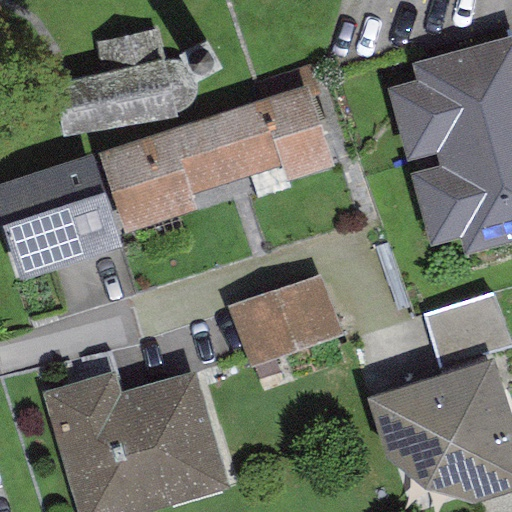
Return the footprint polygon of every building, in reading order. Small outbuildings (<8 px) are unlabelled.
[(102,89),(54,101),(63,144),(184,125),(178,102),(224,84),(206,48),(164,65),(141,42),(100,48),(102,89)] [(511,43),(410,70),(414,87),(386,94),(405,166),(435,158),(439,172),(410,179),(430,254),(459,246),(464,262),(511,249),(511,43)] [(307,92),(97,159),(122,240),(194,217),(189,201),(280,172),(284,187),(332,172),(307,92)] [(90,163),(0,190),(0,232),(17,286),(118,255),(101,199),(90,163)] [(319,278),(227,310),(248,371),(340,339),(319,278)] [(436,384),(366,404),(385,465),(422,499),(475,511),(511,500),(511,432),(491,367),(436,384)] [(45,396),(76,511),(171,511),(227,497),(193,376),(139,391),(119,397),(113,377),(45,396)]
